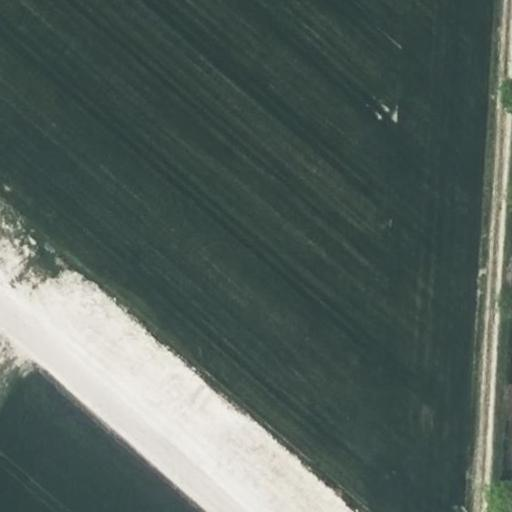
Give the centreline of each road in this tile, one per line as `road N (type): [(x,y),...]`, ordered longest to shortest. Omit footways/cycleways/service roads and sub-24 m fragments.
road 1 (track): [(474,511),(504,0)]
road 2 (track): [(226,511),(0,308)]
